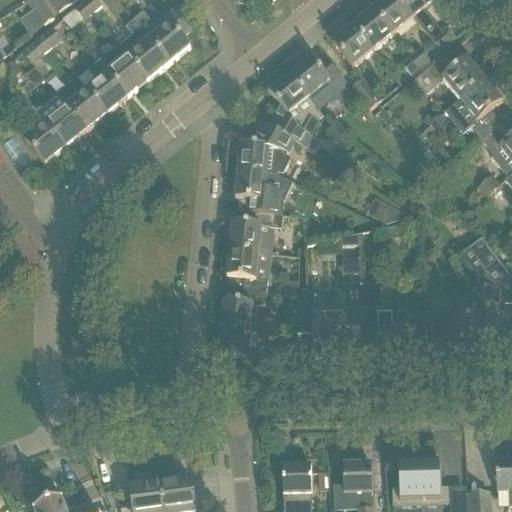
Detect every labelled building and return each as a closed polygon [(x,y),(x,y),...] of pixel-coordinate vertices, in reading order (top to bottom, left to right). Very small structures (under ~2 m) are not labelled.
[(43,30),(55,22),(40,0),(39,0),(27,8),(43,30)] [(47,0),(58,17),(71,8),(66,0),(47,0)] [(93,17),(102,9),(94,0),(90,0),(84,5),(93,17)] [(393,39),(414,22),(395,0),(389,0),(373,14),(393,39)] [(429,0),(395,0),(414,22),(431,44),(442,35),(425,13),(434,6),(429,0)] [(84,25),(93,17),(84,5),(75,13),(84,25)] [(193,33),(176,12),(160,25),(154,30),(143,16),(133,24),(169,69),(190,52),(182,41),(193,33)] [(373,55),(393,39),(373,14),(353,30),(373,55)] [(149,85),(169,69),(133,24),(125,30),(133,39),(119,50),(129,61),(149,85)] [(352,72),(373,55),(353,30),(332,47),(352,72)] [(442,35),(431,44),(440,55),(445,50),(455,42),(447,31),(442,35)] [(53,51),(61,44),(51,32),(43,39),(53,51)] [(32,69),(53,51),(43,39),(22,57),(32,69)] [(118,49),(98,65),(108,78),(128,102),(149,85),(129,61),(119,50),(118,49)] [(424,76),(429,71),(433,69),(420,52),(410,59),(424,76)] [(415,83),(424,76),(410,59),(400,67),(415,83)] [(457,72),(449,63),(445,59),(433,69),(429,71),(424,76),(415,83),(414,83),(426,98),(443,85),(459,105),(485,84),(478,76),(481,74),(471,62),(468,64),(467,63),(457,72)] [(312,63),(290,80),(308,102),(319,115),(336,102),(343,111),(354,102),(344,90),(347,87),(332,69),(323,76),(312,63)] [(107,119),(128,102),(108,78),(98,65),(87,74),(97,86),(88,94),(107,119)] [(10,85),(21,76),(12,66),(1,74),(10,85)] [(314,141),(321,128),(317,126),(324,121),(319,115),(308,102),(290,80),(269,97),(281,112),(270,131),(292,143),(300,148),(301,149),(307,138),(314,141)] [(77,81),(56,97),(67,111),(87,135),(107,119),(88,94),(78,82),(77,81)] [(370,114),(381,105),(363,83),(353,91),(370,114)] [(459,105),(446,116),(463,137),(470,130),(482,144),(502,128),(491,114),(502,105),(485,84),(459,105)] [(66,152),(87,135),(67,111),(56,97),(36,114),(35,114),(66,152)] [(45,169),(66,152),(35,114),(36,114),(34,111),(33,112),(24,120),(36,135),(33,138),(33,137),(25,143),(26,144),(25,144),(45,169)] [(437,139),(449,129),(441,118),(428,128),(437,139)] [(236,161),(235,174),(238,174),(238,176),(266,179),(274,180),(277,180),(277,178),(283,178),(291,164),(282,158),(284,156),(289,159),(296,146),(292,143),(270,131),(260,126),(247,149),(241,149),(240,161),(236,161)] [(507,182),(511,178),(511,139),(502,128),(482,144),(494,159),(491,162),(507,182)] [(274,180),(266,179),(238,176),(238,178),(237,178),(234,180),(233,189),(236,191),(235,203),(252,205),(251,217),(275,219),(279,220),(281,207),(292,188),(274,180)] [(487,199),(499,189),(491,179),(479,190),(487,199)] [(415,196),(422,190),(416,183),(409,189),(415,196)] [(416,220),(422,211),(414,206),(408,214),(416,220)] [(232,227),(230,254),(257,257),(270,259),(273,233),(281,233),(282,220),(279,220),(275,219),(251,217),(240,216),(238,227),(232,227)] [(359,239),(341,242),(342,250),(360,249),(359,239)] [(493,241),(486,247),(491,253),(498,247),(493,241)] [(483,366),(483,338),(502,337),(501,317),(505,317),(505,308),(511,308),(511,283),(481,243),(459,260),(477,283),(478,295),(466,296),(467,322),(437,323),(438,344),(453,344),(453,351),(454,359),(456,359),(456,367),(461,367),(461,369),(472,369),(472,366),(483,366)] [(230,254),(227,282),(238,283),(236,295),(243,295),(266,298),(267,285),(270,259),(257,257),(230,254)] [(364,336),(375,335),(374,311),(381,311),(380,286),(363,287),(364,311),(363,311),(364,336)] [(265,311),(266,298),(236,295),(235,306),(224,305),(221,333),(250,336),(260,336),(262,320),(257,319),(258,311),(265,311)] [(313,318),(312,295),(297,295),(298,318),(297,319),(297,339),(313,338),(314,364),(349,363),(348,316),(313,318)] [(427,356),(425,316),(406,316),(397,325),(391,325),(391,317),(378,318),(378,334),(379,362),(411,360),(411,357),(427,356)] [(221,333),(218,360),(236,362),(235,374),(262,377),(263,364),(262,364),(264,337),(260,336),(250,336),(221,333)] [(511,509),(511,464),(496,465),(497,497),(508,496),(509,510),(511,509)] [(441,492),(441,467),(439,467),(425,468),(425,470),(416,470),(416,467),(398,468),(399,493),(392,493),(392,511),(449,510),(448,492),(441,492)] [(372,497),(372,488),(372,468),(343,469),(344,489),(344,490),(334,490),(334,488),(333,488),(333,511),(371,511),(371,497),(372,497)] [(312,511),(311,470),(283,471),(284,500),(283,500),(283,501),(284,501),(283,511),(312,511)] [(161,488),(163,511),(195,511),(191,484),(161,488)] [(163,511),(161,488),(130,492),(133,511),(131,511),(163,511)] [(490,511),(489,496),(468,498),(469,511),(490,511)] [(96,511),(95,511),(91,511),(64,511),(61,503),(39,511),(96,511)]
